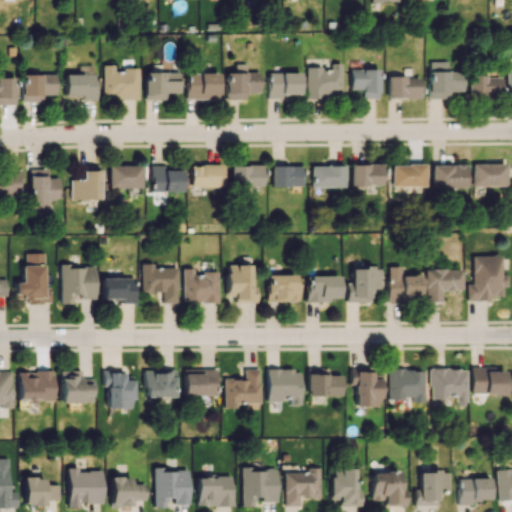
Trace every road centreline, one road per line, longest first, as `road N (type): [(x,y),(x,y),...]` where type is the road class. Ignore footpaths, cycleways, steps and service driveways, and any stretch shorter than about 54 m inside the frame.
road 1 (residential): [(511,134),(0,140)]
road 2 (residential): [(511,337),(0,340)]
